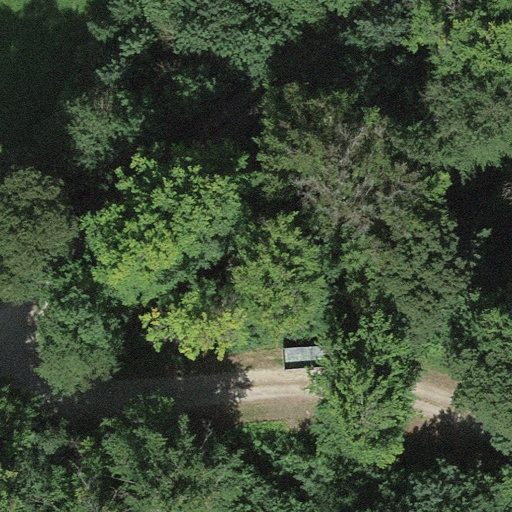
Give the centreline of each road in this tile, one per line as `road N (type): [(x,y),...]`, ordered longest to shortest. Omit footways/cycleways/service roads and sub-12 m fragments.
road 1 (track): [(0,375),(65,396),(337,384),(464,415),(511,451)]
road 2 (track): [(375,0),(189,154),(0,327)]
